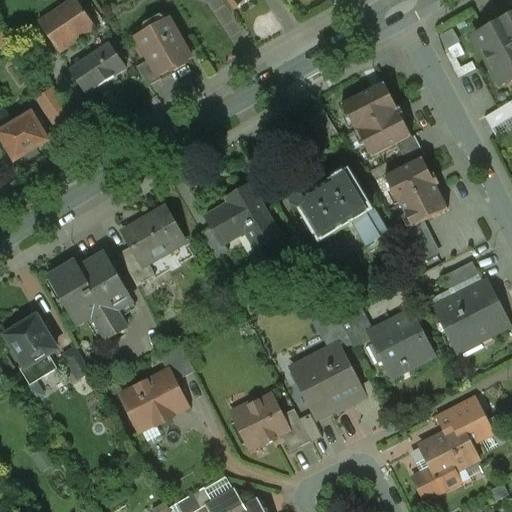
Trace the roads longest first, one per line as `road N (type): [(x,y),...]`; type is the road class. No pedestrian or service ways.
road 1 (tertiary): [(0,240),(400,9)]
road 2 (residential): [(400,9),(511,230)]
road 3 (residential): [(308,511),(297,490),(366,456),(394,511)]
